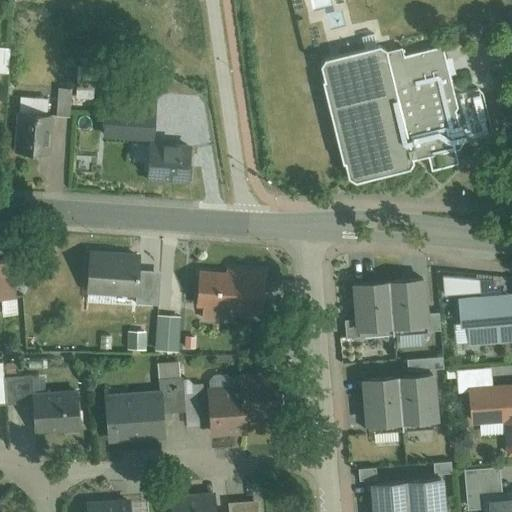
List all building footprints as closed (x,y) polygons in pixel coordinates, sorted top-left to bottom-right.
[(386,43),(318,58),(345,182),(413,167),(412,162),(465,148),(444,45),(401,56),(399,48),(388,51),(386,43)] [(0,51),(0,71),(11,73),(13,53),(0,51)] [(22,111),(18,154),(51,157),(55,115),(72,117),(75,75),(56,74),(53,113),(22,111)] [(151,181),(187,182),(188,134),(157,133),(157,111),(137,110),(136,143),(152,144),(151,181)] [(13,238),(0,239),(0,295),(19,294),(13,238)] [(141,255),(86,251),(83,304),(157,309),(160,270),(140,269),(141,255)] [(267,271),(197,267),(195,305),(210,305),(205,323),(242,325),(242,314),(265,315),(267,271)] [(480,279),(442,281),(443,298),(480,297),(480,279)] [(423,283),(386,285),(389,336),(439,332),(437,314),(426,315),(423,283)] [(386,285),(351,288),(355,338),(362,338),(389,336),(386,285)] [(510,298),(451,302),(453,322),(458,322),(458,329),(465,329),(466,347),(511,344),(511,318),(510,298)] [(389,336),(362,338),(363,351),(390,349),(389,336)] [(441,359),(404,361),(405,373),(441,371),(441,359)] [(380,363),(342,365),(343,379),(381,376),(380,363)] [(158,399),(104,402),(107,444),(168,440),(166,411),(184,409),(182,365),(156,367),(158,399)] [(466,388),(491,387),(490,370),(452,372),(454,395),(467,394),(466,388)] [(244,392),(207,393),(209,438),(252,436),(252,419),(286,418),(284,376),(244,377),(244,392)] [(434,378),(360,383),(363,431),(437,427),(434,378)] [(511,385),(491,387),(466,388),(467,394),(469,426),(503,424),(505,458),(511,457),(511,385)] [(76,398),(33,400),(35,434),(78,432),(76,398)] [(450,464),(431,465),(432,478),(451,477),(450,464)] [(377,470),(357,471),(358,483),(378,482),(377,470)] [(464,511),(471,511),(478,511),(478,496),(499,495),(498,470),(463,472),(464,511)] [(443,511),(442,483),(369,488),(370,511),(443,511)] [(511,511),(511,493),(499,495),(478,496),(478,511),(511,511)] [(171,511),(215,511),(214,495),(171,499),(171,511)] [(255,511),(255,503),(230,504),(230,511),(255,511)]
